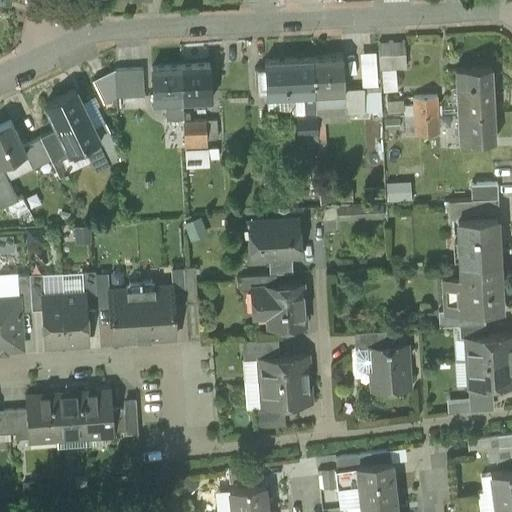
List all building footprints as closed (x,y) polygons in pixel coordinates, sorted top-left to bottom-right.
[(404,42),(390,43),(392,70),(397,69),(405,69),(404,42)] [(379,70),(392,70),(390,43),(378,44),(379,70)] [(373,52),(358,52),(360,87),(375,86),(373,52)] [(340,58),(312,59),(314,95),(341,94),(341,90),(340,58)] [(312,59),(283,61),(285,97),(290,96),(303,96),(314,95),(312,59)] [(266,98),(285,97),(283,61),(264,62),(264,69),(265,91),(266,98)] [(208,65),(180,66),(182,103),(210,101),(208,65)] [(183,112),(182,103),(180,66),(151,68),(153,104),(165,103),(173,103),(173,112),(183,112)] [(454,69),(457,113),(492,111),(490,67),(454,69)] [(114,70),(114,71),(116,97),(144,96),(143,68),(114,70)] [(254,70),(255,92),(265,91),(264,69),(254,70)] [(392,70),(379,70),(380,86),(380,92),(398,91),(397,69),(392,70)] [(98,106),(116,97),(114,71),(88,84),(94,97),(98,106)] [(48,96),(72,88),(67,73),(43,81),(48,96)] [(375,86),(360,87),(360,89),(362,89),(364,113),(381,112),(380,92),(380,86),(375,86)] [(347,90),(348,114),(364,113),(362,89),(360,89),(347,90)] [(342,106),(315,107),(315,114),(316,122),(349,121),(348,114),(347,90),(341,90),(341,94),(342,106)] [(40,137),(50,158),(68,149),(70,153),(84,147),(97,140),(92,128),(80,103),(74,91),(46,104),(58,128),(40,137)] [(341,94),(314,95),(315,107),(342,106),(341,94)] [(314,95),(303,96),(304,115),(315,114),(315,107),(314,95)] [(285,97),(266,98),(266,110),(291,109),(290,96),(285,97)] [(303,96),(290,96),(291,109),(291,115),(296,115),(304,115),(303,96)] [(94,97),(80,103),(92,128),(104,123),(97,107),(98,106),(94,97)] [(412,104),(413,115),(436,114),(435,97),(412,98),(412,104)] [(403,99),(386,100),(386,111),(403,111),(403,104),(403,99)] [(173,103),(165,103),(166,119),(183,118),(183,112),(173,112),(173,103)] [(403,116),(413,115),(412,104),(403,104),(403,111),(403,116)] [(494,140),(492,111),(457,113),(458,142),(494,140)] [(296,115),(297,144),(317,143),(316,122),(315,114),(304,115),(296,115)] [(437,133),(436,114),(413,115),(414,135),(437,133)] [(413,115),(403,116),(404,135),(414,135),(413,115)] [(399,119),(384,119),(384,131),(400,130),(399,119)] [(185,151),(205,150),(207,150),(206,130),(214,130),(213,120),(183,122),(185,151)] [(0,126),(0,164),(24,153),(25,152),(22,145),(11,122),(0,126)] [(97,140),(103,152),(115,146),(104,123),(92,128),(97,140)] [(24,153),(31,167),(50,158),(40,137),(22,145),(25,152),(24,153)] [(84,147),(89,159),(96,172),(110,166),(109,164),(103,152),(97,140),(84,147)] [(119,153),(115,146),(103,152),(109,164),(119,160),(119,153)] [(89,159),(84,147),(70,153),(61,157),(68,170),(89,159)] [(61,157),(70,153),(68,149),(50,158),(58,174),(68,170),(61,157)] [(217,149),(207,150),(205,150),(206,160),(208,160),(217,159),(217,149)] [(205,150),(185,151),(186,167),(209,165),(208,160),(206,160),(205,150)] [(0,169),(5,180),(31,167),(24,153),(0,164),(0,169)] [(0,207),(2,206),(15,200),(5,180),(0,169),(0,207)] [(291,199),(291,207),(320,206),(320,202),(319,186),(318,171),(302,171),(304,197),(300,197),(300,199),(291,199)] [(411,182),(386,183),(387,202),(412,201),(411,182)] [(469,184),(470,200),(497,199),(497,183),(469,184)] [(352,185),(319,186),(320,202),(353,200),(352,185)] [(15,200),(2,206),(13,217),(28,210),(21,197),(15,200)] [(498,213),(497,199),(470,200),(470,214),(498,213)] [(450,201),(451,215),(470,214),(470,200),(450,201)] [(355,218),(355,215),(355,212),(363,212),(381,211),(381,205),(336,207),(336,218),(355,218)] [(207,234),(200,216),(183,223),(190,241),(207,234)] [(456,219),(459,263),(498,261),(495,217),(456,219)] [(259,245),(260,257),(268,256),(291,255),(299,255),(297,219),(250,221),(251,243),(258,243),(258,245),(259,245)] [(90,225),(73,226),(74,243),(90,242),(90,225)] [(41,227),(26,228),(26,243),(42,242),(41,227)] [(12,234),(0,235),(0,249),(13,249),(12,234)] [(252,257),(260,257),(259,245),(258,245),(258,243),(251,243),(252,257)] [(268,256),(269,274),(275,273),(292,272),(291,255),(268,256)] [(500,308),(498,261),(459,263),(459,278),(450,278),(452,310),(452,311),(479,309),(500,308)] [(194,266),(182,267),(185,303),(196,302),(194,266)] [(173,303),(185,303),(182,267),(170,267),(171,285),(173,303)] [(106,269),(94,270),(97,306),(109,305),(108,289),(106,269)] [(85,306),(97,306),(94,270),(81,271),(82,291),(84,291),(85,306)] [(81,271),(62,272),(63,292),(82,291),(81,271)] [(0,297),(18,297),(16,275),(16,272),(0,273),(0,297)] [(43,293),(63,292),(62,272),(42,273),(43,293)] [(42,273),(29,274),(31,310),(43,309),(42,293),(43,293),(42,273)] [(276,286),(275,273),(269,274),(240,275),(240,289),(254,289),(254,287),(276,286)] [(19,311),(31,310),(29,274),(16,275),(18,297),(18,296),(19,311)] [(452,310),(450,278),(440,279),(442,310),(452,310)] [(111,341),(143,339),(139,280),(128,281),(125,284),(126,288),(108,289),(109,305),(111,341)] [(150,280),(139,280),(143,339),(175,337),(173,303),(171,285),(153,286),(153,282),(150,280)] [(267,316),(268,326),(304,324),(302,284),(276,286),(254,287),(254,289),(256,317),(267,316)] [(82,291),(63,292),(66,344),(87,343),(85,306),(84,291),(82,291)] [(45,345),(66,344),(63,292),(43,293),(42,293),(43,309),(45,345)] [(0,348),(21,347),(19,311),(18,296),(18,297),(0,297),(0,348)] [(452,326),(460,325),(480,324),(479,309),(452,311),(452,310),(442,310),(437,310),(438,327),(452,326)] [(175,315),(176,342),(187,342),(186,315),(175,315)] [(482,324),(480,324),(460,325),(461,337),(466,337),(483,336),(482,324)] [(454,362),(467,361),(466,337),(461,337),(460,325),(452,326),(454,362)] [(353,332),(354,349),(359,348),(369,348),(369,347),(390,346),(389,330),(353,332)] [(466,337),(467,361),(511,357),(511,333),(483,336),(466,337)] [(241,340),(243,360),(259,359),(259,358),(279,356),(277,338),(241,340)] [(369,347),(369,348),(371,370),(372,390),(378,389),(383,393),(389,393),(394,388),(409,387),(406,345),(390,346),(369,347)] [(360,371),(371,370),(369,348),(359,348),(355,353),(356,367),(360,371)] [(259,359),(260,382),(308,378),(307,355),(279,356),(259,358),(259,359)] [(511,383),(511,357),(467,361),(469,386),(490,385),(511,383)] [(244,383),(260,382),(259,359),(243,360),(244,383)] [(467,361),(454,362),(456,387),(469,386),(467,361)] [(310,402),(308,378),(260,382),(262,406),(283,404),(310,402)] [(260,382),(244,383),(246,409),(253,408),(262,408),(262,406),(260,382)] [(471,412),(471,415),(491,412),(490,385),(469,386),(470,398),(471,412)] [(110,389),(82,391),(84,433),(85,445),(105,444),(104,432),(113,431),(112,408),(110,389)] [(56,435),(84,433),(82,391),(53,393),(56,435)] [(27,437),(56,435),(53,393),(24,395),(25,407),(27,437)] [(471,412),(470,398),(447,400),(448,414),(471,412)] [(123,402),(124,407),(125,430),(126,435),(138,434),(135,401),(123,402)] [(253,408),(254,427),(284,425),(283,404),(262,406),(262,408),(253,408)] [(25,407),(13,408),(15,432),(15,438),(27,437),(25,407)] [(113,431),(125,430),(124,407),(112,408),(113,431)] [(3,433),(15,432),(13,408),(2,409),(3,433)] [(84,433),(56,435),(57,447),(85,445),(84,433)] [(511,433),(496,435),(498,448),(511,446),(511,433)] [(488,449),(498,448),(496,435),(466,439),(468,452),(488,449)] [(511,446),(498,448),(499,460),(511,458),(511,446)] [(490,461),(499,460),(498,448),(488,449),(490,461)] [(389,449),(364,452),(365,464),(391,460),(389,449)] [(356,465),(365,464),(364,452),(335,455),(336,468),(356,466),(356,465)] [(392,476),(391,460),(365,464),(356,465),(356,466),(358,480),(392,476)] [(235,468),(238,487),(261,484),(259,465),(235,468)] [(337,487),(358,484),(358,480),(356,466),(336,468),(334,468),(336,487),(337,487)] [(319,489),(336,487),(334,468),(317,470),(319,489)] [(511,470),(491,473),(494,498),(511,495),(511,470)] [(477,500),(494,498),(491,473),(479,475),(481,491),(476,492),(477,500)] [(187,474),(178,484),(188,494),(198,485),(187,474)] [(392,476),(358,480),(358,484),(361,504),(395,501),(392,476)] [(238,487),(229,488),(231,511),(236,511),(266,508),(263,484),(261,484),(238,487)] [(339,507),(345,507),(361,505),(361,504),(358,484),(337,487),(339,507)] [(217,511),(231,511),(229,488),(219,489),(215,493),(217,511)] [(511,511),(511,495),(494,498),(495,511),(511,511)] [(495,511),(494,498),(477,500),(478,511),(495,511)] [(361,504),(361,505),(361,511),(396,511),(395,501),(361,504)]
